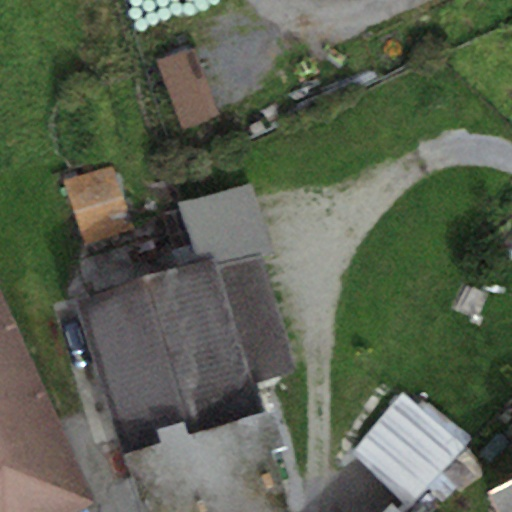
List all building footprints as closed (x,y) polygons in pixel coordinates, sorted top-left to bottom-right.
[(192,46),(156,59),(181,127),(216,114),(192,46)] [(112,165),(63,181),(84,248),(133,233),(112,165)] [(198,267),(77,305),(141,511),(292,511),(253,388),(296,375),(260,259),(273,255),(251,187),(179,209),(198,267)] [(0,511),(70,511),(88,504),(0,300),(0,511)] [(465,445),(400,390),(354,450),(408,507),(465,445)] [(500,511),(511,511),(511,480),(490,491),(500,511)]
